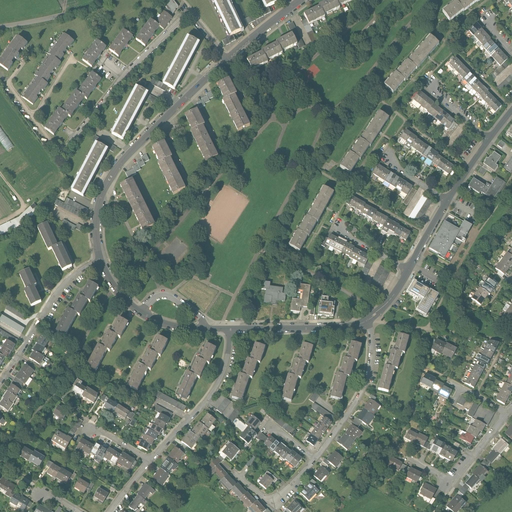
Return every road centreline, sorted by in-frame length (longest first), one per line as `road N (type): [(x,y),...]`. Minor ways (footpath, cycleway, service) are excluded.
road 1 (residential): [(226,57),(187,5),(65,145),(55,145),(33,117)]
road 2 (residential): [(100,260),(96,219),(108,180),(226,57)]
road 3 (residential): [(100,260),(63,284),(0,382)]
road 4 (residential): [(230,328),(216,386),(149,460)]
road 5 (residential): [(365,321),(366,380),(314,458)]
road 6 (residential): [(507,412),(446,482),(410,458)]
road 7 (residential): [(365,321),(230,328)]
